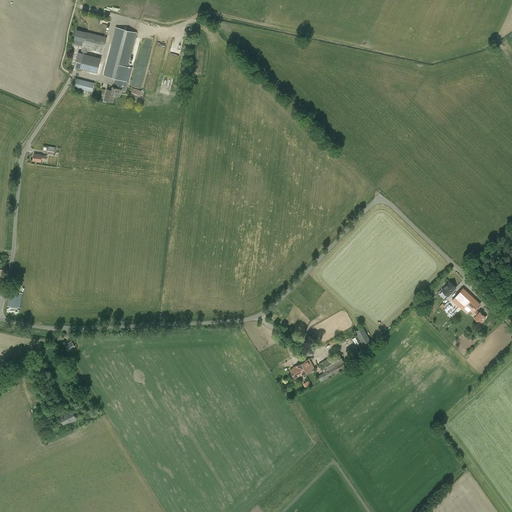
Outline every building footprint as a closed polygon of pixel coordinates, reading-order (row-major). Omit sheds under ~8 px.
[(124,80),(124,79),(137,32),(116,27),(111,44),(112,44),(103,75),(124,80)] [(82,47),(81,53),(78,53),(75,67),(97,73),(101,58),(86,55),(88,48),(102,52),(106,37),(77,30),(77,29),(74,39),(84,41),(84,42),(82,47)] [(73,44),(82,47),(84,42),(84,41),(74,39),(73,44)] [(92,92),(94,83),(77,78),(74,87),(92,92)] [(120,97),(122,89),(121,89),(124,80),(116,78),(113,90),(107,89),(104,100),(112,102),(114,95),(120,97)] [(55,153),(55,147),(48,146),(47,154),(52,154),(52,152),(55,153)] [(449,281),(442,290),(448,296),(456,287),(449,281)] [(463,288),(452,300),(461,308),(472,297),(463,288)] [(20,308),(23,293),(10,290),(7,306),(20,308)] [(476,300),(467,308),(470,310),(476,316),(479,312),(476,309),(480,304),(476,300)] [(446,311),(451,306),(447,302),(445,305),(442,303),(440,306),(446,311)] [(480,324),(486,317),(480,312),(479,312),(476,316),(474,318),(480,324)] [(370,340),(363,326),(354,331),(362,345),(370,340)] [(69,350),(75,346),(72,342),(71,341),(65,345),(69,350)] [(327,379),(346,368),(344,363),(344,362),(339,353),(319,364),(327,379)] [(301,375),(314,368),(309,359),(298,365),(299,366),(290,370),(294,378),(301,374),(301,375)] [(73,405),(82,400),(77,392),(69,397),(73,405)] [(40,420),(55,413),(53,408),(38,415),(40,420)] [(64,426),(77,420),(72,409),(59,415),(64,426)]
